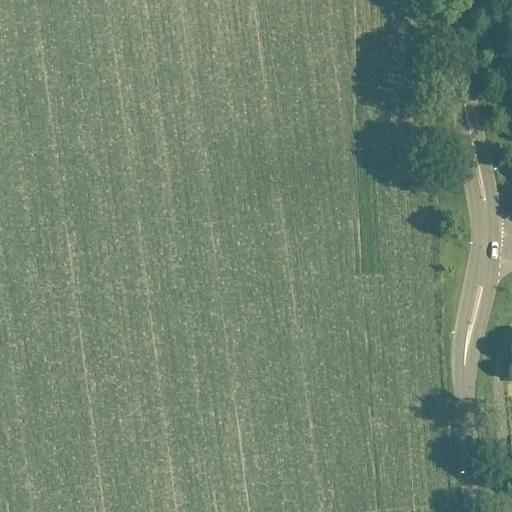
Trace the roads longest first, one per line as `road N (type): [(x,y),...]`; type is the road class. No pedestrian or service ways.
road 1 (tertiary): [(473,511),(463,360),(486,246)]
road 2 (tertiary): [(486,246),(456,57),(457,0)]
